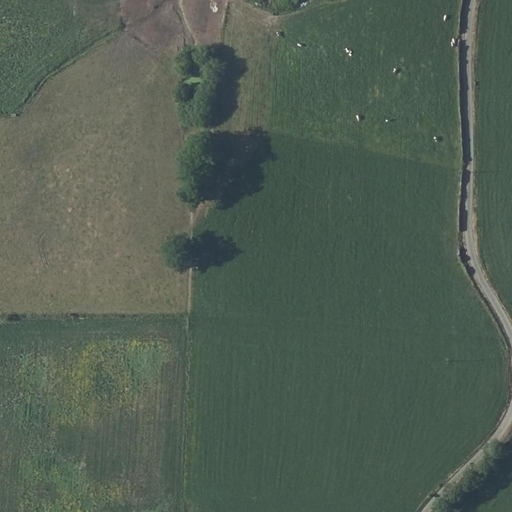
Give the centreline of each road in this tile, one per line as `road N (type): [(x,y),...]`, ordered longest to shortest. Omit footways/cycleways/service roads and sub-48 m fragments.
road 1 (unclassified): [(475,0),(471,250),(511,330)]
road 2 (unclassified): [(511,418),(430,511)]
